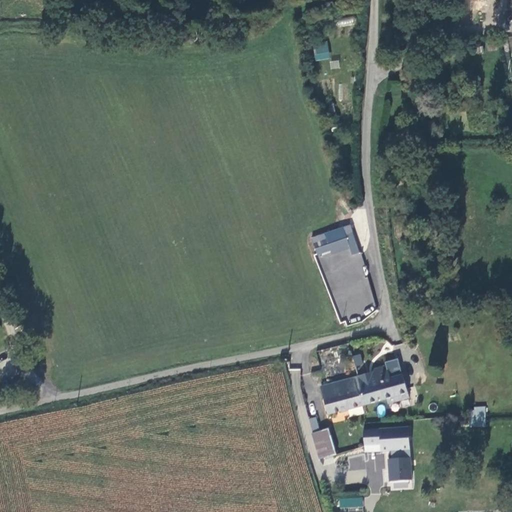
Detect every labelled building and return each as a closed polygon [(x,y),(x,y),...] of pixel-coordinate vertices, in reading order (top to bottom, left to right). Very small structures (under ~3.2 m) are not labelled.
[(337,19),(338,26),(355,24),(354,17),(337,19)] [(328,42),(313,44),(316,61),(331,59),(328,42)] [(338,60),(329,61),(330,69),(339,68),(338,60)] [(326,239),(329,250),(348,243),(349,247),(355,245),(349,226),(310,239),(312,243),(326,239)] [(329,250),(331,254),(350,248),(349,247),(348,243),(329,250)] [(400,373),(394,359),(385,362),(389,376),(400,373)] [(385,362),(354,371),(362,405),(405,393),(400,373),(389,376),(385,362)] [(362,405),(354,371),(316,381),(326,414),(362,405)] [(480,425),(480,414),(465,414),(465,425),(480,425)] [(314,417),(302,421),(314,462),(335,456),(327,429),(318,432),(314,417)] [(362,431),(362,446),(379,446),(380,452),(405,450),(407,450),(407,428),(362,431)] [(380,452),(376,452),(376,462),(405,460),(405,450),(380,452)] [(362,497),(339,499),(339,508),(363,506),(362,497)]
